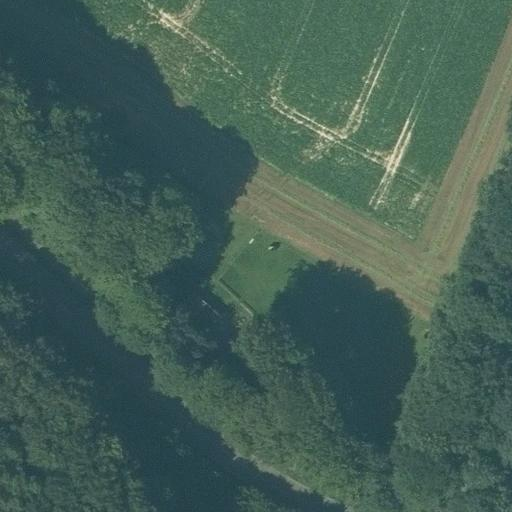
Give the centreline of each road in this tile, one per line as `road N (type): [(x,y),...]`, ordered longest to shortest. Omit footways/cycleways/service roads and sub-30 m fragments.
road 1 (unclassified): [(0,244),(201,434),(324,511)]
road 2 (track): [(0,407),(74,511)]
